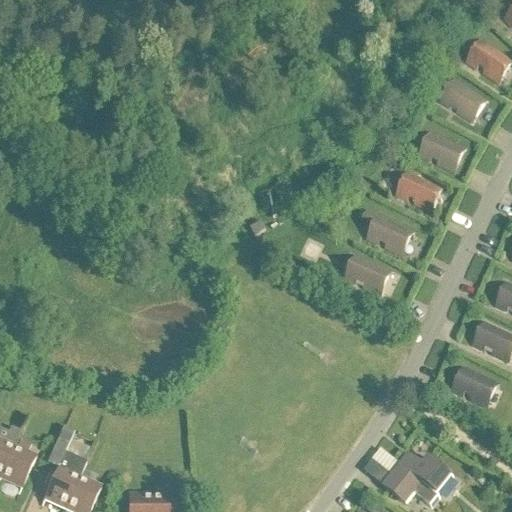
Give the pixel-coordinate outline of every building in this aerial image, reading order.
[(511,65),(481,46),(467,67),(500,88),(511,69),(511,65)] [(473,127),(487,106),(454,85),(441,106),(473,127)] [(430,138),(420,161),(455,177),(466,154),(430,138)] [(408,177),(397,200),(432,216),(443,194),(408,177)] [(367,216),(363,225),(374,230),(368,244),(403,260),(414,238),(378,221),(367,216)] [(356,261),(345,284),(380,300),(391,277),(356,261)] [(511,290),(507,288),(496,311),(511,317),(511,290)] [(511,340),(485,327),(474,350),(509,367),(511,360),(511,340)] [(463,373),(452,395),(488,412),(498,389),(463,373)] [(0,482),(14,451),(13,451),(18,440),(0,431),(0,432),(0,482)] [(365,472),(382,486),(400,463),(383,450),(365,472)] [(14,451),(0,482),(0,483),(21,493),(36,461),(14,451)] [(61,511),(65,511),(80,482),(86,467),(65,457),(44,504),(61,511)] [(421,471),(406,459),(381,490),(403,507),(412,497),(430,511),(431,511),(439,502),(435,498),(449,480),(427,463),(421,471)] [(80,482),(65,511),(91,511),(101,491),(80,482)] [(128,499),(127,511),(151,511),(151,499),(128,499)] [(151,511),(174,511),(175,499),(151,499),(151,511)]
